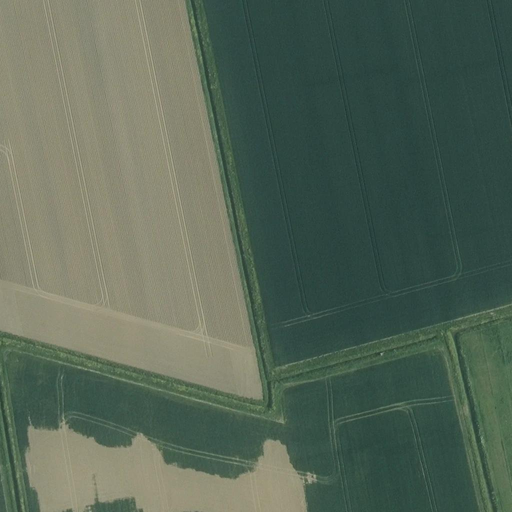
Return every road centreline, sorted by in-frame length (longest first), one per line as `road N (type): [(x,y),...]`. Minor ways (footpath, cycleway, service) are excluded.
road 1 (track): [(484,511),(445,342),(276,388),(277,409),(266,415),(0,345)]
road 2 (track): [(0,366),(23,511)]
